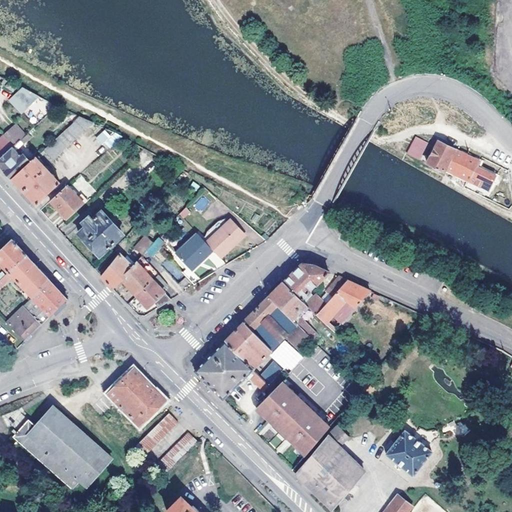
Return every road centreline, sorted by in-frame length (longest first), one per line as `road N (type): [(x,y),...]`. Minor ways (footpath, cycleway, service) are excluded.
road 1 (track): [(511,145),(434,127),(378,139),(299,90),(216,0)]
road 2 (residential): [(299,229),(366,120),(394,90),(451,88),(511,140)]
road 3 (residential): [(299,229),(511,341)]
road 4 (secondary): [(312,511),(162,365)]
road 5 (secondary): [(135,338),(0,192)]
road 6 (residential): [(162,365),(299,229)]
road 7 (residential): [(0,386),(135,338)]
